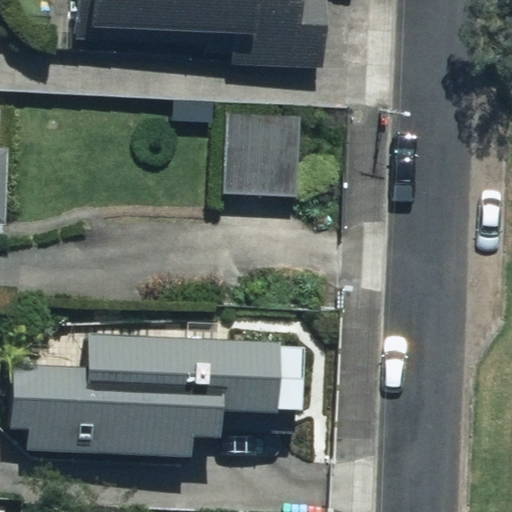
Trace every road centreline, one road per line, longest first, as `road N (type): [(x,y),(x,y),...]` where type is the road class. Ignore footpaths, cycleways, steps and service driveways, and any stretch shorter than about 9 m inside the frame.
road 1 (residential): [(473,0),(445,511)]
road 2 (unknown): [(0,240),(460,237)]
